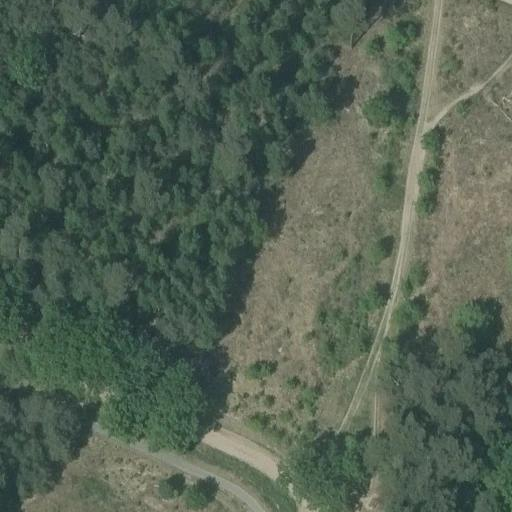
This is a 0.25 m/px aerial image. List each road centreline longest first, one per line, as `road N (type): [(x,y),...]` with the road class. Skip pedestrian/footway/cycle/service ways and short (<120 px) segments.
road 1 (track): [(368,393),(421,132),(437,0)]
road 2 (track): [(316,511),(275,468),(223,438),(0,337)]
road 3 (track): [(368,393),(312,503)]
